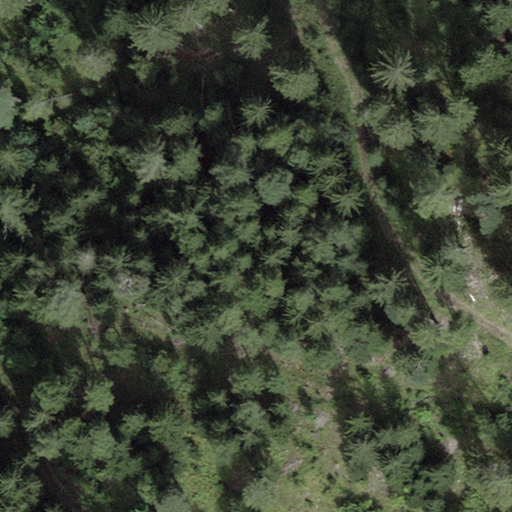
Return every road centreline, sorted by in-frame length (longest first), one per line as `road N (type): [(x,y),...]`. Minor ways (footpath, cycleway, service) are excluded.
road 1 (track): [(511,338),(413,267),(366,174),(323,0)]
road 2 (track): [(0,377),(54,493),(82,511)]
